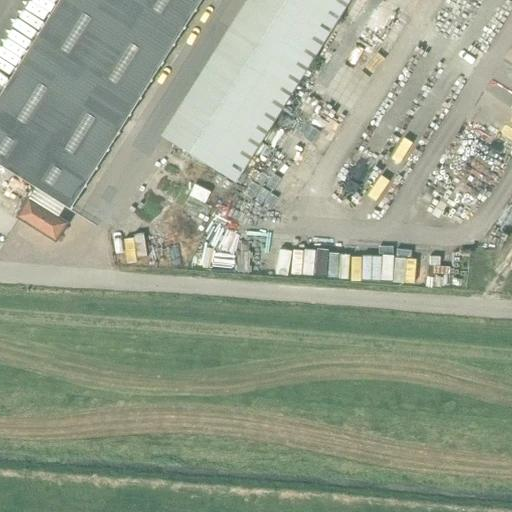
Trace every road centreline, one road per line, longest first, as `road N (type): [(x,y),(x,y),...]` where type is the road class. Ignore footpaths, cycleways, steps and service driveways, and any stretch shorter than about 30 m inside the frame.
road 1 (unknown): [(435,0),(325,184),(338,211),(365,225),(389,233),(511,29)]
road 2 (unclassified): [(511,310),(0,272)]
road 3 (unknown): [(64,276),(243,0)]
road 4 (unknown): [(511,182),(472,239),(389,233)]
